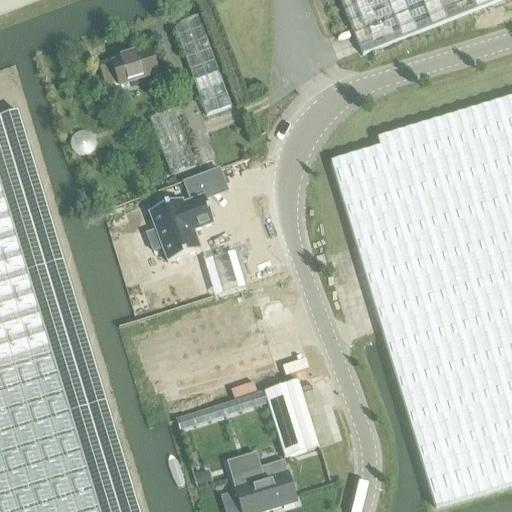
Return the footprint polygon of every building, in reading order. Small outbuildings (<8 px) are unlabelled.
[(506,0),(337,0),(360,57),(506,0)] [(175,30),(208,118),(231,109),(197,18),(185,23),(175,30)] [(118,88),(157,74),(150,53),(136,58),(135,54),(118,60),(119,63),(99,70),(107,95),(116,92),(114,85),(116,84),(118,88)] [(90,117),(108,110),(104,99),(86,107),(90,117)] [(511,99),(376,141),(379,150),(331,164),(437,508),(511,485),(511,99)] [(173,112),(149,121),(170,178),(194,169),(173,112)] [(0,511),(138,511),(18,114),(0,119),(0,511)] [(87,157),(98,140),(82,129),(71,147),(87,157)] [(178,220),(168,223),(175,243),(185,240),(189,253),(224,241),(217,222),(238,214),(229,185),(205,194),(204,189),(171,202),(178,220)] [(234,254),(203,263),(214,302),(245,293),(234,254)] [(240,318),(175,338),(182,362),(209,354),(216,376),(269,360),(260,333),(246,337),(240,318)] [(296,384),(263,394),(284,460),(318,450),(296,384)] [(255,456),(227,465),(234,490),(240,511),(270,511),(295,505),(283,464),(260,471),(255,456)] [(208,473),(194,477),(197,488),(211,483),(208,473)]
